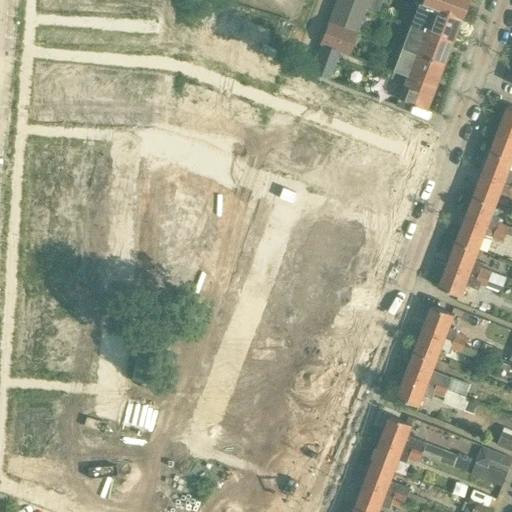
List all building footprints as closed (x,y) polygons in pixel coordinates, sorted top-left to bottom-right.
[(115,0),(114,8),(136,9),(136,0),(115,0)] [(330,21),(355,31),(360,19),(364,9),(340,0),(337,0),(334,9),(330,21)] [(367,0),(340,0),(364,9),(367,1),(367,0)] [(466,0),(422,0),(421,4),(459,19),(466,0)] [(410,26),(451,41),(459,19),(421,4),(418,3),(410,26)] [(320,44),(340,51),(347,54),(355,32),(328,22),(320,44)] [(442,64),(451,41),(410,26),(401,48),(442,64)] [(320,44),(310,71),(330,79),(340,51),(320,44)] [(434,86),(442,64),(401,48),(392,71),(434,86)] [(49,63),(46,114),(173,123),(173,126),(384,206),(402,158),(359,142),(356,150),(203,92),(206,84),(177,73),(176,80),(95,75),(95,67),(49,63)] [(425,109),(434,86),(392,71),(384,94),(425,109)] [(307,75),(297,101),(332,115),(342,89),(307,75)] [(511,106),(508,105),(499,128),(511,132),(511,106)] [(511,132),(499,128),(490,151),(511,158),(511,132)] [(34,134),(33,155),(68,157),(70,136),(34,134)] [(101,151),(101,160),(113,161),(113,152),(101,151)] [(511,158),(490,151),(482,173),(511,184),(511,169),(509,169),(511,161),(511,158)] [(33,155),(31,175),(67,178),(68,157),(33,155)] [(101,160),(100,169),(112,170),(113,161),(101,160)] [(511,185),(511,184),(482,173),(473,196),(495,205),(501,190),(509,193),(511,185)] [(31,175),(30,196),(65,198),(67,178),(31,175)] [(98,191),(98,200),(110,201),(110,192),(98,191)] [(30,196),(28,216),(64,218),(65,198),(30,196)] [(473,196),(464,219),(495,230),(498,222),(500,218),(492,215),(495,205),(473,196)] [(98,200),(97,209),(109,210),(110,201),(98,200)] [(343,234),(349,213),(337,209),(330,230),(343,234)] [(300,212),(297,221),(308,225),(311,217),(300,212)] [(28,216),(27,236),(62,239),(64,218),(28,216)] [(350,218),(342,238),(376,251),(383,231),(350,218)] [(495,230),(464,219),(456,242),(478,250),(484,236),(492,239),(495,230)] [(297,221),(293,229),(305,234),(308,225),(297,221)] [(498,222),(495,230),(506,235),(509,226),(498,222)] [(492,239),(503,243),(506,235),(495,230),(492,239)] [(95,232),(95,241),(107,242),(107,233),(95,232)] [(27,236),(25,257),(61,259),(62,239),(27,236)] [(342,238),(335,257),(368,270),(376,251),(342,238)] [(95,241),(94,250),(106,251),(107,242),(95,241)] [(456,242),(447,264),(478,276),(481,268),(482,264),(474,261),(478,250),(456,242)] [(285,251),(282,259),(294,263),(297,255),(285,251)] [(25,257),(24,277),(59,280),(61,259),(25,257)] [(335,257),(328,276),(361,289),(368,270),(335,257)] [(282,259),(279,267),(290,272),(294,263),(282,259)] [(254,307),(262,270),(235,264),(226,301),(254,307)] [(488,280),(478,276),(447,264),(438,287),(461,296),(465,286),(477,291),(479,287),(485,290),(488,280)] [(481,268),(478,276),(488,280),(491,272),(481,268)] [(92,273),(92,282),(104,283),(105,274),(92,273)] [(328,276),(320,295),(354,308),(361,289),(328,276)] [(24,277),(22,297),(58,300),(59,280),(24,277)] [(92,282),(91,291),(103,292),(104,283),(92,282)] [(271,289),(268,297),(279,301),(282,293),(271,289)] [(320,295),(313,314),(346,327),(354,308),(320,295)] [(22,297),(21,318),(56,320),(58,300),(22,297)] [(268,297),(264,305),(276,310),(279,301),(268,297)] [(277,324),(304,330),(308,310),(281,304),(277,324)] [(454,314),(431,306),(423,329),(453,340),(456,333),(457,331),(449,327),(454,314)] [(89,314),(89,323),(101,323),(102,314),(89,314)] [(313,314),(306,333),(339,346),(346,327),(313,314)] [(21,318),(19,338),(55,341),(56,320),(21,318)] [(89,323),(88,332),(100,332),(101,323),(89,323)] [(256,327),(253,335),(265,340),(268,331),(256,327)] [(453,340),(423,329),(414,351),(436,360),(440,350),(448,353),(450,348),(453,340)] [(306,333),(299,352),(332,365),(339,346),(306,333)] [(456,333),(453,340),(463,344),(466,337),(456,333)] [(253,335),(250,344),(261,348),(265,340),(253,335)] [(19,338),(18,358),(53,361),(55,341),(19,338)] [(460,352),(463,344),(453,340),(450,348),(460,352)] [(492,347),(483,343),(480,350),(489,354),(492,347)] [(199,365),(225,374),(230,360),(204,351),(199,365)] [(436,360),(414,351),(405,374),(436,386),(446,390),(451,377),(433,370),(436,360)] [(299,352),(291,372),(325,384),(332,365),(299,352)] [(86,354),(86,363),(98,364),(99,355),(86,354)] [(18,358),(16,379),(52,382),(53,361),(18,358)] [(86,363),(85,372),(97,373),(98,364),(86,363)] [(242,365),(239,373),(250,378),(253,369),(242,365)] [(291,372),(284,391),(317,403),(325,384),(291,372)] [(239,373),(235,382),(247,386),(250,378),(239,373)] [(436,386),(405,374),(396,397),(419,406),(423,394),(431,398),(433,394),(436,386)] [(451,377),(446,390),(465,397),(470,384),(451,377)] [(433,394),(443,398),(446,390),(436,386),(433,394)] [(192,403),(215,411),(219,397),(196,389),(192,403)] [(41,390),(40,402),(49,403),(50,391),(41,390)] [(465,397),(446,390),(443,398),(441,402),(472,413),(476,402),(465,397)] [(50,391),(49,403),(58,403),(59,391),(50,391)] [(284,391),(277,410),(310,422),(317,403),(284,391)] [(87,393),(86,405),(95,406),(96,394),(87,393)] [(227,403),(224,411),(235,416),(239,407),(227,403)] [(277,410),(270,429),(303,441),(310,422),(277,410)] [(224,411),(221,420),(232,424),(235,416),(224,411)] [(75,436),(76,417),(37,415),(36,434),(75,436)] [(381,438),(411,450),(421,454),(426,442),(408,435),(412,424),(389,416),(381,438)] [(99,418),(95,429),(103,432),(108,421),(99,418)] [(108,421),(103,432),(112,436),(116,424),(108,421)] [(511,430),(503,427),(496,445),(511,451),(511,430)] [(11,429),(8,466),(23,471),(36,438),(11,429)] [(270,429),(263,448),(296,461),(303,441),(270,429)] [(137,432),(133,444),(141,447),(146,435),(137,432)] [(146,435),(141,447),(150,450),(154,439),(146,435)] [(36,438),(23,471),(42,478),(55,445),(36,438)] [(381,438),(372,461),(395,470),(398,460),(406,463),(408,458),(411,450),(381,438)] [(212,442),(209,450),(221,455),(224,446),(212,442)] [(458,454),(426,442),(421,454),(442,462),(453,466),(458,454)] [(55,445),(42,478),(61,486),(74,453),(55,445)] [(263,448),(255,467),(288,480),(296,461),(263,448)] [(442,462),(421,454),(411,450),(408,458),(418,462),(417,463),(439,471),(442,462)] [(503,486),(507,475),(511,462),(511,457),(494,450),(488,467),(483,478),(503,486)] [(74,453),(61,486),(80,493),(93,460),(74,453)] [(199,456),(195,467),(203,470),(208,459),(199,456)] [(93,460),(80,493),(99,500),(112,467),(93,460)] [(363,484),(394,496),(404,500),(409,487),(391,480),(395,470),(372,461),(363,484)] [(219,463),(214,475),(223,478),(227,466),(219,463)] [(227,466),(223,478),(231,481),(236,470),(227,466)] [(112,467),(99,500),(118,507),(131,474),(112,467)] [(131,474),(118,507),(130,511),(138,511),(151,482),(131,474)] [(257,478),(253,489),(261,492),(265,481),(257,478)] [(265,481),(261,492),(269,496),(274,484),(265,481)] [(394,496),(363,484),(355,507),(368,511),(378,511),(381,505),(389,508),(390,504),(394,496)] [(474,489),(470,500),(490,508),(494,497),(474,489)] [(174,491),(165,511),(188,511),(193,498),(174,491)] [(404,500),(394,496),(390,504),(401,508),(404,500)] [(193,498),(188,511),(209,511),(212,505),(193,498)] [(494,511),(495,510),(490,508),(470,500),(465,511),(466,511),(494,511)]
